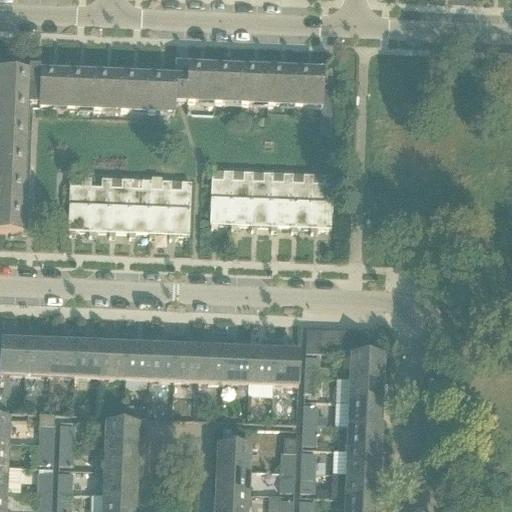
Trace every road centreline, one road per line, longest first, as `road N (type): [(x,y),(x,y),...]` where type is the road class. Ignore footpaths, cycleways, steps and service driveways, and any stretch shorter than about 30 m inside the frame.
road 1 (unclassified): [(410,511),(414,324),(390,303),(0,288)]
road 2 (residential): [(355,31),(114,23)]
road 3 (residential): [(511,37),(355,31)]
